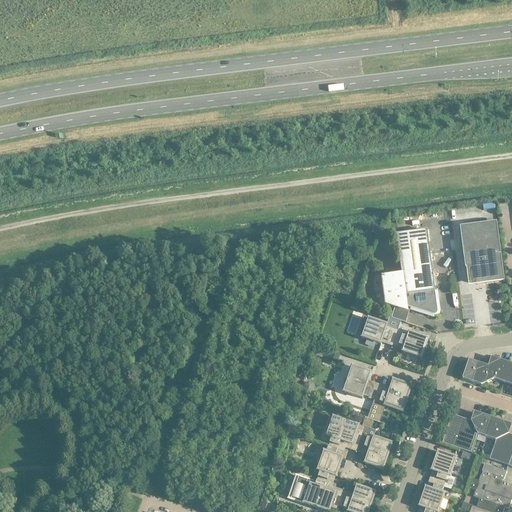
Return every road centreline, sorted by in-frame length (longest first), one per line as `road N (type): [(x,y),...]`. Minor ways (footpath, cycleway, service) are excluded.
road 1 (trunk): [(0,133),(511,63)]
road 2 (trunk): [(511,32),(0,101)]
road 3 (unknown): [(458,350),(439,207)]
